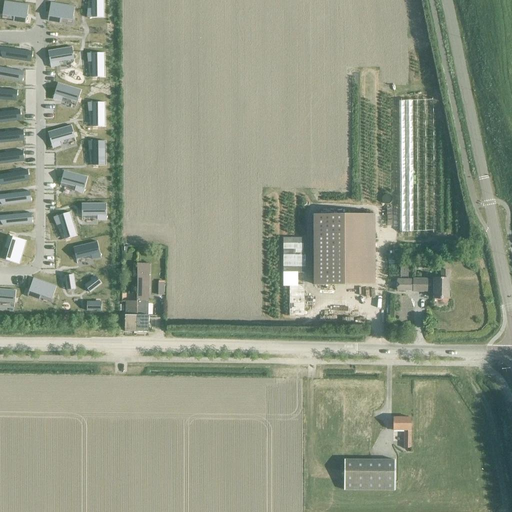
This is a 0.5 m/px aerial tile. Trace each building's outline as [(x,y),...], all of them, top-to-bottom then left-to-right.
[(87,10),(86,18),(103,18),(103,0),(91,0),(91,10),(87,10)] [(4,2),(2,15),(13,17),(13,22),(25,23),(28,5),(4,2)] [(50,2),(47,20),(60,22),(61,17),(71,19),(74,6),(50,2)] [(71,47),(48,51),(50,68),(58,66),(57,62),(73,59),(71,47)] [(3,48),(2,58),(31,62),(32,52),(3,48)] [(104,53),(87,54),(87,62),(92,62),(92,78),(104,77),(104,53)] [(0,67),(0,78),(22,82),(24,72),(0,67)] [(57,83),(52,100),(60,101),(62,97),(77,102),(80,90),(57,83)] [(0,89),(0,99),(16,101),(17,91),(0,89)] [(104,103),(87,103),(88,111),(92,111),(93,127),(105,127),(104,103)] [(19,110),(0,112),(0,122),(21,120),(19,110)] [(71,126),(48,133),(53,149),(60,146),(59,142),(74,137),(71,126)] [(23,131),(0,133),(0,143),(23,141),(23,131)] [(105,142),(88,142),(89,150),(93,150),(93,166),(105,166),(105,142)] [(22,152),(0,154),(0,164),(23,162),(22,152)] [(27,171),(0,175),(0,184),(0,186),(29,181),(27,171)] [(64,171),(60,183),(76,187),(75,191),(82,194),(87,177),(64,171)] [(29,193),(0,196),(2,206),(30,203),(29,193)] [(105,204),(81,204),(81,216),(97,216),(97,220),(105,221),(105,204)] [(70,213),(53,217),(56,225),(60,224),(65,239),(76,236),(70,213)] [(30,214),(2,217),(3,227),(31,224),(30,214)] [(374,285),(374,215),(314,215),(314,285),(374,285)] [(8,236),(4,249),(9,250),(6,261),(18,265),(26,242),(8,236)] [(97,242),(73,248),(76,260),(92,256),(93,260),(100,259),(97,242)] [(136,324),(136,332),(148,332),(148,301),(148,286),(148,264),(136,264),(136,287),(136,301),(136,302),(136,316),(136,324)] [(413,280),(397,280),(397,291),(413,291),(427,292),(427,290),(434,290),(434,299),(448,299),(448,289),(450,289),(450,283),(449,283),(449,271),(442,271),(441,279),(434,278),(434,281),(427,280),(413,280)] [(73,275),(64,276),(66,288),(74,287),(73,275)] [(96,277),(86,285),(92,292),(101,284),(96,277)] [(32,278),(27,295),(39,300),(41,295),(51,298),(55,286),(32,278)] [(303,285),(289,285),(289,316),(303,316),(303,285)] [(0,289),(0,301),(14,303),(15,291),(0,289)] [(125,302),(125,312),(125,316),(124,316),(125,332),(136,332),(136,324),(136,316),(136,302),(125,302)] [(101,303),(89,303),(89,311),(101,311),(101,303)] [(411,449),(411,418),(394,418),(394,432),(405,432),(405,449),(411,449)] [(395,461),(345,460),(344,491),(395,491),(395,461)]
